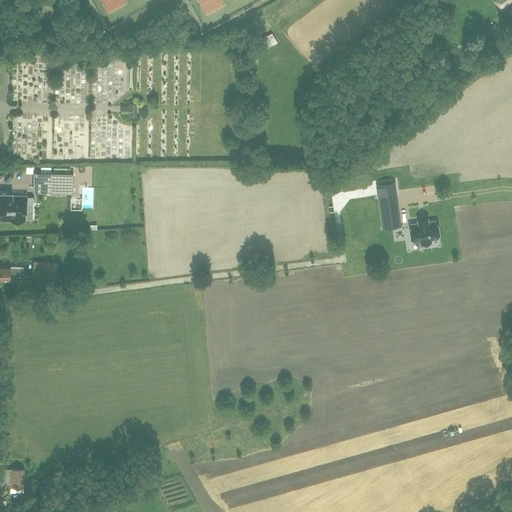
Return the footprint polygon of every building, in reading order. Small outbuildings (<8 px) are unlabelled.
[(511,0),(501,0),(497,3),(502,9),(502,8),(511,0)] [(501,33),(495,25),(489,29),(496,37),(501,33)] [(254,47),(259,55),(275,46),(270,37),(254,47)] [(128,103),(128,106),(120,106),(120,112),(128,112),(128,115),(135,115),(136,103),(128,103)] [(319,180),(319,171),(310,171),(310,180),(319,180)] [(34,172),(33,191),(72,192),(73,173),(34,172)] [(393,183),(377,185),(378,198),(380,197),(395,195),(393,183)] [(33,204),(33,197),(26,197),(26,196),(6,196),(6,194),(0,193),(0,218),(11,219),(11,215),(23,215),(23,211),(25,211),(26,204),(33,204)] [(392,208),(382,209),(385,228),(395,227),(392,208)] [(427,218),(418,219),(418,223),(410,224),(411,228),(410,228),(411,238),(412,238),(413,241),(420,240),(421,243),(430,242),(440,241),(439,234),(437,225),(436,225),(435,221),(428,222),(427,218)] [(33,276),(57,277),(57,264),(34,264),(33,276)] [(0,279),(9,280),(10,276),(23,277),(23,267),(10,266),(0,265),(0,279)] [(31,450),(32,450),(32,449),(42,449),(42,441),(43,441),(43,438),(38,438),(38,433),(30,433),(30,430),(14,430),(14,449),(27,449),(27,450),(27,449),(31,449),(31,450)] [(23,488),(24,469),(11,469),(3,469),(3,470),(0,469),(0,484),(3,485),(3,481),(10,481),(10,487),(23,488)] [(59,473),(42,478),(45,488),(62,483),(59,473)] [(110,500),(107,494),(100,498),(103,503),(103,504),(110,500)]
